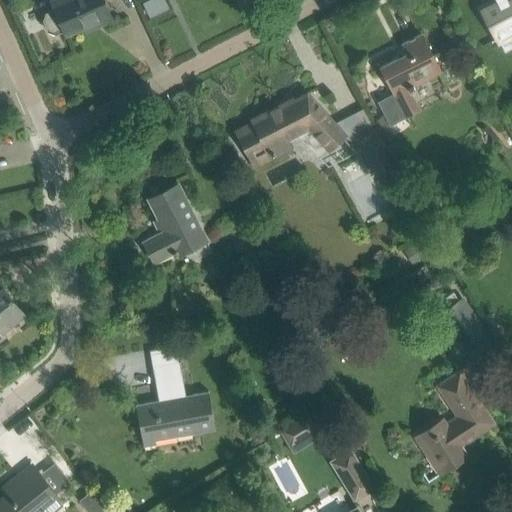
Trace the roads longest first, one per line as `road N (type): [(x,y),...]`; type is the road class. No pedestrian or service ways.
road 1 (residential): [(48,146),(325,0)]
road 2 (residential): [(0,411),(55,368),(59,235),(48,146)]
road 3 (residential): [(48,146),(0,35)]
